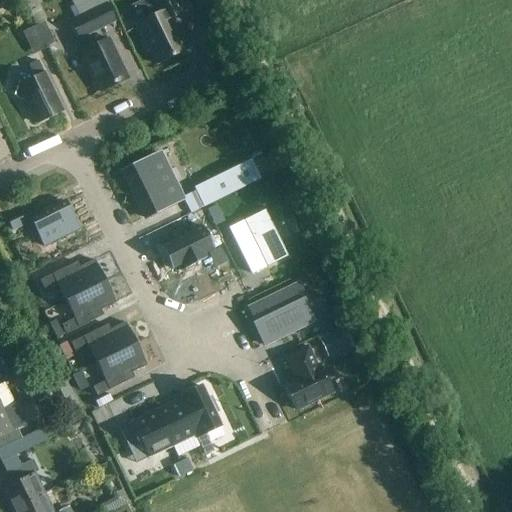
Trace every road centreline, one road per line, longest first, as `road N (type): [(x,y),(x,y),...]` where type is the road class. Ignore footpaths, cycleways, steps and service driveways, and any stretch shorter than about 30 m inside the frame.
road 1 (track): [(227,0),(479,511)]
road 2 (residential): [(68,141),(158,321),(203,344)]
road 3 (residential): [(68,141),(213,70)]
